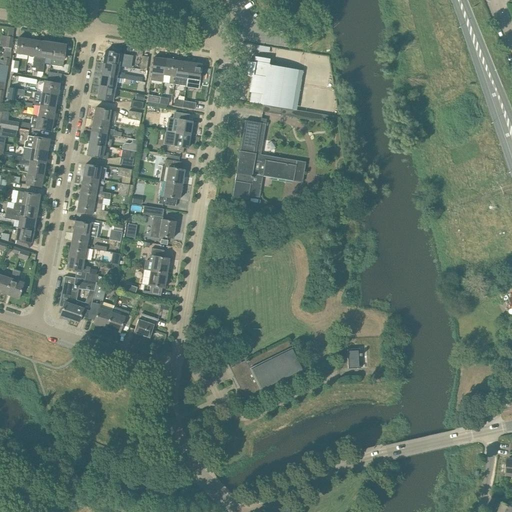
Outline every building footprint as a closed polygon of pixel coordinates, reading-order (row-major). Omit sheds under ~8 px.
[(0,46),(4,47),(3,51),(10,52),(13,38),(12,38),(14,29),(8,28),(7,36),(2,36),(0,44),(0,46)] [(15,53),(28,55),(30,40),(18,38),(15,53)] [(42,42),(30,40),(28,55),(34,56),(32,71),(37,72),(42,42)] [(50,65),(54,43),(42,42),(37,72),(43,72),(44,63),(50,64),(50,65)] [(54,43),(50,65),(62,67),(66,45),(54,43)] [(0,64),(8,66),(10,59),(9,59),(10,52),(3,51),(2,58),(1,57),(1,60),(0,59),(0,64)] [(118,66),(120,66),(121,60),(128,61),(129,55),(105,51),(103,63),(118,66)] [(140,68),(146,69),(148,57),(142,56),(140,68)] [(263,105),(291,109),(298,70),(269,65),(270,59),(255,57),(249,92),(251,93),(249,102),(263,105)] [(151,73),(163,75),(165,60),(153,58),(151,73)] [(169,84),(174,84),(178,61),(165,60),(163,75),(169,76),(169,84)] [(187,78),(189,63),(178,61),(174,84),(186,86),(187,78)] [(118,66),(103,63),(101,75),(116,77),(118,66)] [(189,63),(187,78),(186,86),(198,87),(199,80),(201,65),(189,63)] [(0,80),(6,82),(7,77),(6,77),(8,66),(0,64),(0,69),(2,70),(1,76),(0,75),(0,80)] [(48,78),(60,80),(61,74),(49,72),(48,78)] [(101,75),(99,86),(114,89),(116,77),(101,75)] [(42,93),(57,96),(59,84),(44,81),(42,93)] [(114,89),(99,86),(97,99),(112,101),(114,89)] [(8,88),(6,99),(15,101),(17,89),(8,88)] [(57,96),(42,93),(42,94),(35,92),(33,103),(40,105),(55,108),(57,96)] [(147,101),(159,103),(160,97),(148,95),(147,101)] [(142,110),(143,102),(131,100),(130,108),(142,110)] [(183,101),(182,107),(194,109),(195,103),(183,101)] [(55,108),(40,105),(38,117),(53,119),(55,108)] [(291,109),(263,105),(262,112),(272,113),(326,123),(327,115),(291,109)] [(93,119),(110,123),(114,123),(116,111),(95,108),(93,119)] [(140,121),(141,113),(128,111),(127,119),(140,121)] [(175,133),(190,135),(192,122),(188,121),(189,116),(174,113),(173,119),(175,120),(174,125),(176,125),(175,133)] [(53,119),(38,117),(32,116),(31,123),(22,122),(21,126),(51,132),(53,119)] [(110,123),(93,119),(91,132),(106,134),(113,136),(121,137),(121,133),(115,131),(115,130),(109,129),(110,123)] [(265,124),(260,123),(245,121),(240,151),(239,151),(235,174),(236,174),(232,197),(248,200),(248,196),(259,198),(262,176),(293,181),(302,183),(305,162),(260,155),(265,124)] [(0,126),(0,142),(3,144),(5,137),(15,139),(17,131),(4,128),(4,127),(0,126)] [(188,148),(190,135),(175,133),(165,131),(163,145),(168,145),(168,151),(183,153),(184,148),(188,148)] [(105,140),(106,134),(91,132),(89,143),(106,146),(107,140),(105,140)] [(23,147),(32,149),(47,152),(49,139),(34,137),(28,136),(27,140),(24,142),(23,147)] [(104,153),(106,146),(89,143),(87,155),(107,159),(108,153),(104,153)] [(122,145),(122,149),(135,152),(137,152),(138,146),(125,143),(122,145)] [(15,158),(45,163),(47,152),(32,149),(31,156),(8,152),(7,156),(15,158)] [(132,167),(135,152),(122,149),(119,164),(132,167)] [(43,175),(45,163),(15,158),(14,164),(29,166),(28,173),(43,175)] [(162,166),(159,181),(181,185),(184,170),(182,170),(183,162),(165,159),(164,166),(162,166)] [(83,176),(98,179),(100,179),(101,174),(99,173),(100,167),(85,164),(83,176)] [(130,178),(131,170),(119,168),(117,176),(130,178)] [(43,175),(28,173),(26,184),(41,187),(43,175)] [(97,186),(98,179),(83,176),(81,188),(102,192),(102,187),(97,186)] [(181,185),(159,181),(165,182),(163,197),(158,196),(157,203),(175,206),(177,199),(179,200),(181,185)] [(120,183),(118,195),(127,197),(129,185),(120,183)] [(110,194),(102,192),(81,188),(79,200),(102,204),(103,199),(109,200),(110,199),(117,201),(118,195),(113,194),(112,194),(110,194)] [(318,199),(327,196),(325,190),(316,193),(318,199)] [(17,191),(15,204),(17,204),(19,204),(20,204),(22,205),(37,208),(39,195),(17,191)] [(101,211),(102,204),(79,200),(76,212),(97,216),(96,218),(106,220),(107,212),(101,211)] [(35,219),(37,208),(22,205),(21,211),(6,208),(5,214),(35,219)] [(143,206),(142,214),(153,216),(150,237),(159,238),(159,237),(172,239),(175,222),(162,219),(163,209),(143,206)] [(18,228),(33,231),(35,219),(5,214),(4,218),(19,221),(18,228)] [(75,221),(73,233),(88,236),(96,237),(98,225),(75,221)] [(126,235),(134,236),(135,225),(127,224),(126,235)] [(31,243),(33,231),(18,228),(15,244),(29,248),(31,243)] [(8,241),(9,234),(2,233),(1,239),(8,241)] [(86,248),(88,236),(73,233),(71,245),(86,248)] [(71,245),(68,257),(85,260),(86,254),(85,254),(86,248),(71,245)] [(143,269),(167,273),(169,259),(163,258),(164,250),(151,248),(150,255),(149,261),(147,260),(145,262),(143,269)] [(21,249),(19,254),(18,257),(27,261),(30,252),(21,249)] [(111,266),(118,267),(120,254),(114,253),(111,266)] [(84,266),(85,260),(68,257),(66,269),(86,272),(85,280),(97,282),(100,283),(106,285),(107,279),(101,277),(102,271),(90,269),(90,267),(84,266)] [(11,278),(6,294),(19,299),(24,283),(17,281),(20,272),(14,269),(11,278)] [(164,289),(167,273),(143,269),(143,270),(144,270),(141,284),(144,284),(142,292),(160,295),(162,288),(164,289)] [(0,292),(6,294),(11,278),(0,274),(0,292)] [(60,316),(79,322),(81,316),(88,318),(93,298),(97,282),(85,280),(65,276),(60,302),(64,303),(60,316)] [(137,287),(126,284),(124,291),(134,294),(137,287)] [(106,328),(111,312),(114,306),(100,301),(100,300),(93,298),(88,318),(94,320),(93,324),(106,328)] [(125,317),(111,312),(106,328),(120,333),(122,325),(129,327),(133,316),(126,313),(125,317)] [(158,319),(149,316),(141,314),(139,319),(138,319),(132,336),(140,339),(141,336),(149,338),(154,325),(156,326),(158,319)] [(287,341),(274,347),(251,358),(230,368),(247,401),(246,401),(247,402),(262,394),(261,391),(303,370),(292,347),(291,348),(287,341)] [(361,356),(361,353),(360,354),(359,348),(347,349),(348,369),(360,368),(360,356),(361,356)] [(241,351),(225,357),(228,363),(244,356),(241,351)] [(511,511),(511,507),(502,503),(497,511),(511,511)]
